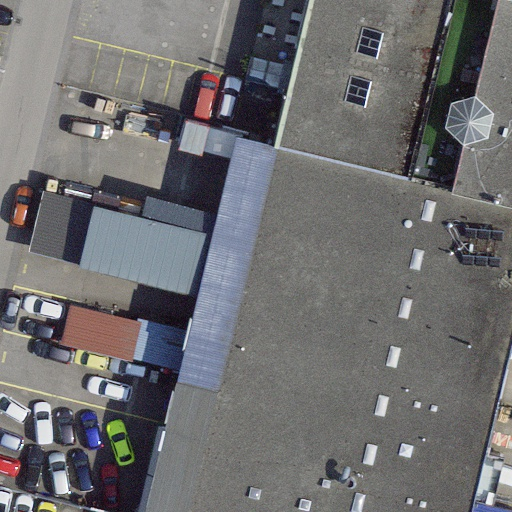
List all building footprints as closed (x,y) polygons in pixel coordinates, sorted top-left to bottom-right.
[(311,0),(277,142),(398,171),(438,0),(311,0)] [(511,0),(438,0),(398,171),(511,197),(511,0)] [(242,134),(219,232),(375,269),(398,171),(277,142),(242,134)] [(511,197),(398,171),(375,269),(511,301),(511,197)] [(35,250),(203,289),(193,333),(351,371),(375,269),(219,232),(49,192),(35,250)] [(511,301),(375,269),(351,371),(496,405),(511,339),(511,301)] [(143,350),(150,315),(75,300),(68,335),(143,350)] [(193,333),(172,423),(329,460),(351,371),(193,333)] [(351,371),(329,460),(475,495),(496,405),(351,371)] [(172,423),(150,511),(316,511),(329,460),(172,423)] [(329,460),(316,511),(511,511),(511,503),(475,495),(329,460)]
